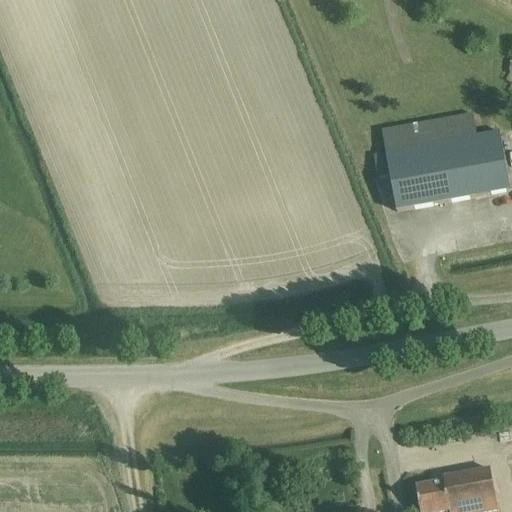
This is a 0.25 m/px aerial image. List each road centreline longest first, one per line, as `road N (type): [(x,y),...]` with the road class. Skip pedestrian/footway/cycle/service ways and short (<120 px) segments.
road 1 (tertiary): [(0,378),(274,369),(511,330)]
road 2 (track): [(140,511),(117,378)]
